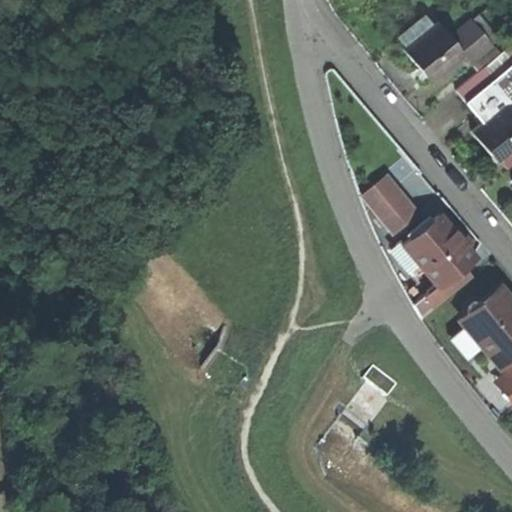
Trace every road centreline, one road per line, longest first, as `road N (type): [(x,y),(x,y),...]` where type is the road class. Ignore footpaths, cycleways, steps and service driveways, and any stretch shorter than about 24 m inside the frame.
road 1 (residential): [(319,29),(320,84),(336,161),(365,241),(393,297),(511,453)]
road 2 (residential): [(511,250),(319,29)]
road 3 (track): [(352,511),(320,484),(309,461),(349,341)]
